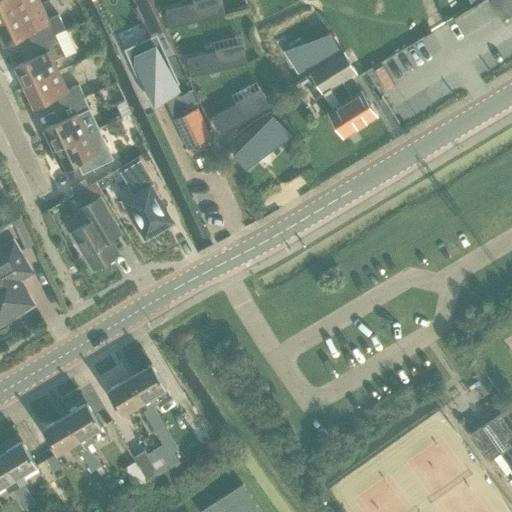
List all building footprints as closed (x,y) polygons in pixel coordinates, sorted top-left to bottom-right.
[(0,0),(0,22),(41,3),(39,0),(0,0)] [(27,34),(32,45),(55,34),(65,30),(58,15),(49,19),(41,3),(0,22),(0,35),(1,35),(5,44),(27,34)] [(19,75),(17,76),(22,87),(58,71),(53,60),(65,54),(55,34),(32,45),(37,56),(15,66),(19,75)] [(157,34),(124,49),(147,99),(152,96),(155,102),(177,91),(174,86),(180,83),(157,34)] [(333,109),(329,112),(344,136),(376,116),(360,92),(352,97),(342,81),(356,72),(344,52),(310,73),(323,94),(323,93),(333,109)] [(67,90),(58,71),(22,87),(28,99),(30,98),(34,107),(56,96),(61,107),(84,96),(79,84),(67,90)] [(82,122),(94,116),(84,96),(61,107),(67,118),(44,129),(48,137),(46,138),(51,149),(88,133),(82,122)] [(125,101),(116,105),(122,117),(130,113),(125,101)] [(197,108),(174,118),(188,148),(211,138),(197,108)] [(96,152),(88,133),(51,149),(53,164),(60,163),(63,169),(86,158),(91,170),(114,159),(108,147),(96,152)] [(172,222),(158,199),(160,198),(139,164),(124,173),(137,193),(124,201),(146,237),(153,233),(156,233),(160,231),(162,229),(164,226),(172,222)] [(96,182),(78,193),(79,195),(95,200),(99,197),(104,195),(96,182)] [(80,209),(88,222),(72,232),(94,268),(118,253),(110,240),(121,234),(99,197),(95,200),(80,209)] [(29,296),(19,279),(32,271),(13,241),(0,248),(0,324),(23,310),(21,306),(23,300),(29,296)] [(165,389),(151,365),(129,378),(143,402),(144,402),(148,409),(153,405),(154,406),(159,402),(155,395),(165,389)] [(122,415),(143,402),(129,378),(107,391),(122,415)] [(101,428),(86,404),(64,417),(83,449),(89,446),(92,443),(94,442),(90,434),(101,428)] [(153,405),(148,409),(143,411),(150,422),(160,417),(154,406),(153,405)] [(500,453),(508,465),(511,470),(511,408),(510,406),(471,434),(490,461),(500,453)] [(73,455),(79,451),(83,449),(64,417),(42,430),(57,454),(68,447),(73,455)] [(160,417),(150,422),(156,433),(166,427),(160,417)] [(166,427),(156,433),(163,445),(176,465),(190,456),(186,449),(180,452),(166,427)] [(36,466),(21,442),(0,454),(0,455),(6,465),(19,487),(25,484),(27,483),(23,474),(36,466)] [(176,465),(163,445),(146,454),(144,451),(134,457),(136,461),(149,481),(176,465)] [(89,446),(83,449),(79,451),(85,461),(95,455),(89,446)] [(46,459),(49,465),(54,472),(62,467),(54,454),(46,459)] [(19,487),(6,465),(0,455),(0,508),(2,507),(0,503),(0,487),(4,485),(9,493),(14,490),(19,487)] [(95,455),(85,461),(91,472),(97,468),(101,466),(95,455)] [(149,481),(136,461),(125,468),(137,488),(149,481)] [(25,484),(19,487),(14,490),(20,500),(31,494),(25,484)] [(200,511),(260,511),(242,484),(200,511)] [(31,494),(20,500),(27,511),(36,504),(31,494)]
